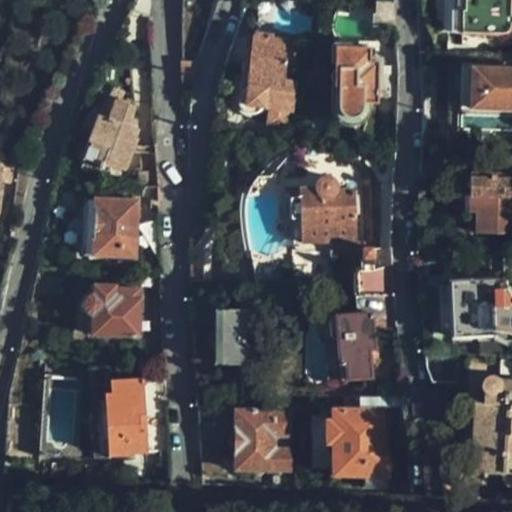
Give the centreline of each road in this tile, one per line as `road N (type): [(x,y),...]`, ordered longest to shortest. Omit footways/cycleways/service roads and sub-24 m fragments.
road 1 (residential): [(418,415),(403,290),(407,0)]
road 2 (residential): [(0,378),(45,153),(113,0)]
road 3 (residential): [(174,204),(179,473)]
road 4 (residential): [(233,0),(206,86),(198,187),(174,204)]
road 5 (residential): [(171,0),(174,204)]
